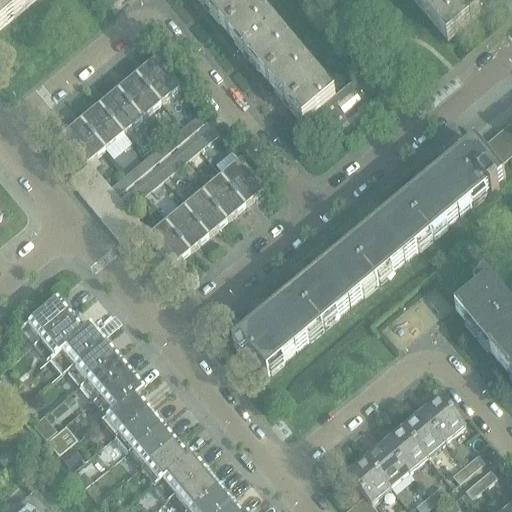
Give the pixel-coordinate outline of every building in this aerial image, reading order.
[(0,0),(0,31),(31,6),(26,0),(0,0)] [(199,0),(227,33),(259,6),(253,0),(199,0)] [(480,17),(465,0),(410,0),(448,44),(480,17)] [(265,79),(298,53),(259,6),(227,33),(265,79)] [(322,111),(336,99),(298,53),(265,79),(304,126),(322,111)] [(160,108),(180,91),(156,63),(136,80),(160,108)] [(336,99),(322,111),(340,133),(393,89),(374,67),(336,99)] [(141,124),(160,108),(136,80),(117,96),(141,124)] [(123,140),(141,124),(117,96),(99,111),(123,140)] [(104,156),(123,140),(99,111),(80,127),(104,156)] [(207,125),(201,117),(181,134),(187,142),(207,125)] [(88,170),(90,168),(104,156),(80,127),(64,140),(88,170)] [(511,153),(511,134),(509,131),(500,139),(511,153)] [(211,146),(219,139),(213,132),(205,139),(193,149),(199,157),(211,146)] [(177,151),(187,142),(181,134),(163,150),(169,158),(171,156),(177,151)] [(507,167),(511,162),(511,153),(500,139),(490,147),(507,167)] [(505,182),(498,174),(482,154),(476,147),(474,149),(477,153),(466,163),(462,158),(461,160),(464,164),(239,350),(243,355),(247,353),(268,379),(490,195),(493,198),(500,192),(498,189),(505,182)] [(498,174),(507,167),(490,147),(482,154),(498,174)] [(189,166),(199,157),(193,149),(175,164),(181,172),(183,170),(189,166)] [(151,173),(169,158),(163,150),(145,166),(151,173)] [(163,187),(181,172),(175,164),(157,180),(163,187)] [(244,212),(265,195),(241,165),(220,182),(244,212)] [(132,189),(151,173),(145,166),(134,175),(129,168),(121,175),(127,181),(126,182),(132,189)] [(77,194),(98,177),(90,168),(88,170),(69,185),(77,194)] [(84,203),(105,186),(98,177),(77,194),(84,203)] [(152,197),(163,187),(157,180),(146,189),(138,196),(144,203),(152,197)] [(118,201),(132,189),(126,182),(112,194),(113,195),(118,201)] [(227,227),(244,212),(220,182),(202,197),(227,227)] [(113,195),(112,194),(105,186),(84,203),(92,212),(113,195)] [(121,204),(118,201),(113,195),(92,212),(99,221),(121,204)] [(130,215),(144,203),(138,196),(124,208),(128,213),(130,215)] [(208,242),(227,227),(202,197),(184,212),(208,242)] [(128,213),(124,208),(121,204),(99,221),(107,231),(128,213)] [(190,257),(208,242),(184,212),(165,228),(190,257)] [(136,222),(130,215),(128,213),(107,231),(114,240),(136,222)] [(122,249),(143,231),(136,222),(114,240),(122,249)] [(172,272),(190,257),(165,228),(150,240),(151,240),(148,243),(172,272)] [(151,240),(150,240),(143,231),(122,249),(130,258),(148,243),(151,240)] [(511,317),(484,284),(478,288),(481,292),(455,314),(511,382),(511,317)] [(65,308),(62,311),(56,303),(22,331),(36,348),(72,317),(65,308)] [(69,322),(74,318),(72,317),(36,348),(48,364),(89,330),(88,329),(84,332),(77,324),(74,327),(69,322)] [(98,334),(94,337),(89,330),(48,364),(61,379),(69,372),(69,373),(105,343),(98,334)] [(102,346),(106,344),(105,343),(69,373),(82,389),(118,358),(110,350),(108,353),(102,346)] [(115,362),(119,359),(118,358),(82,389),(95,404),(131,374),(124,365),(120,368),(115,362)] [(132,375),(131,375),(131,374),(95,404),(107,420),(100,426),(144,390),(137,381),(133,384),(128,378),(132,375)] [(0,391),(6,399),(12,394),(2,381),(0,382),(0,391)] [(133,399),(144,390),(100,426),(113,442),(150,412),(142,402),(139,405),(133,399)] [(16,411),(22,406),(12,394),(6,399),(16,411)] [(447,448),(466,432),(441,402),(422,417),(447,448)] [(147,415),(150,412),(113,442),(126,458),(163,427),(156,418),(152,421),(147,415)] [(429,463),(447,448),(422,417),(403,433),(429,463)] [(159,431),(163,428),(163,427),(126,458),(139,473),(176,443),(168,434),(165,437),(159,431)] [(410,479),(429,463),(403,433),(385,448),(410,479)] [(57,440),(47,448),(57,460),(67,452),(57,440)] [(173,446),(176,444),(176,443),(139,473),(153,490),(190,459),(188,457),(188,458),(181,450),(178,452),(173,446)] [(392,494),(410,479),(385,448),(366,464),(392,494)] [(71,451),(59,461),(67,471),(79,461),(71,451)] [(5,472),(16,462),(10,454),(1,462),(0,466),(5,472)] [(199,462),(195,466),(190,459),(153,490),(166,505),(170,502),(207,472),(199,462)] [(473,478),(484,469),(478,461),(467,471),(473,478)] [(372,511),(392,494),(366,464),(346,480),(365,502),(372,511)] [(460,489),(473,478),(467,471),(454,481),(460,489)] [(203,475),(207,472),(170,502),(177,511),(190,511),(220,487),(212,478),(208,481),(203,475)] [(90,486),(82,476),(76,482),(84,491),(90,486)] [(486,494),(497,484),(491,476),(479,486),(486,494)] [(473,504),(486,494),(479,486),(466,496),(473,504)] [(216,491),(220,488),(220,487),(190,511),(221,511),(233,503),(225,494),(221,497),(216,491)] [(436,509),(447,500),(441,492),(429,502),(436,509)] [(30,497),(12,511),(42,511),(37,505),(36,504),(30,497)] [(372,511),(365,502),(353,511),(372,511)] [(432,511),(436,509),(429,502),(416,511),(432,511)] [(233,511),(229,507),(233,503),(221,511),(240,511),(238,510),(235,511),(233,511)]
